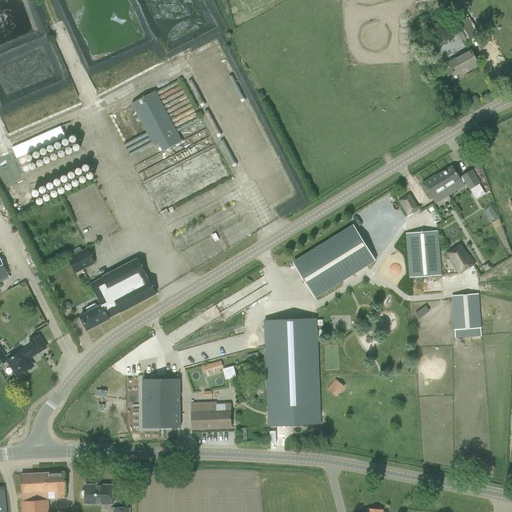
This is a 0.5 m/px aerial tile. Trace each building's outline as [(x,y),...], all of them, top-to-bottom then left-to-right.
[(477,36),(464,13),(451,21),(463,43),(477,36)] [(449,67),(444,70),(451,81),(457,78),(455,75),(465,70),(466,72),(478,65),(473,56),(471,51),(448,64),(449,67)] [(162,151),(181,142),(154,91),(131,103),(154,146),(158,143),(162,151)] [(37,135),(10,145),(20,170),(36,164),(72,151),(68,141),(74,139),(68,123),(37,134),(37,135)] [(252,156),(260,131),(254,129),(246,154),(252,156)] [(260,140),(252,166),(258,168),(266,142),(260,140)] [(263,180),(272,155),(266,152),(257,178),(263,180)] [(466,183),(463,178),(460,180),(452,166),(437,176),(436,175),(422,184),(435,203),(463,184),(466,183)] [(471,171),(462,176),(463,178),(466,183),(470,189),(479,184),(471,171)] [(397,201),(407,216),(418,209),(408,194),(397,201)] [(279,216),(290,212),(288,206),(277,209),(279,216)] [(315,298),(375,261),(354,226),(293,264),(315,298)] [(437,231),(406,234),(409,278),(440,275),(437,231)] [(67,258),(75,273),(94,263),(86,248),(67,258)] [(472,265),(464,252),(456,257),(452,251),(447,253),(459,273),(472,265)] [(0,281),(9,277),(0,259),(0,281)] [(88,312),(80,316),(87,330),(109,319),(108,318),(120,312),(120,313),(156,294),(148,279),(147,279),(145,274),(137,259),(101,277),(102,278),(90,284),(101,305),(96,308),(94,305),(86,309),(88,312)] [(482,327),(479,294),(452,296),(454,330),(482,327)] [(316,318),(264,320),(268,427),(320,425),(316,318)] [(7,361),(8,362),(17,376),(17,377),(31,368),(30,367),(25,360),(38,352),(38,353),(46,348),(37,335),(30,340),(33,345),(20,353),(20,352),(7,361)] [(220,362),(201,366),(203,372),(221,368),(220,362)] [(222,369),(225,379),(235,377),(232,366),(222,369)] [(142,379),(142,428),(143,428),(143,424),(157,424),(164,424),(164,427),(179,427),(179,428),(180,428),(179,402),(177,402),(177,399),(179,399),(179,379),(179,380),(165,380),(165,382),(156,382),(156,380),(142,380),(142,379)] [(334,379),(327,391),(336,397),(344,385),(334,379)] [(231,428),(230,404),(216,405),(216,403),(190,404),(191,430),(231,428)] [(21,475),(21,485),(22,511),(48,511),(48,501),(36,502),(35,492),(56,491),(56,499),(66,499),(65,472),(21,475)] [(112,485),(85,485),(85,491),(82,492),(80,495),(80,498),(82,500),(85,501),(85,504),(103,504),(103,502),(112,502),(112,485)]
